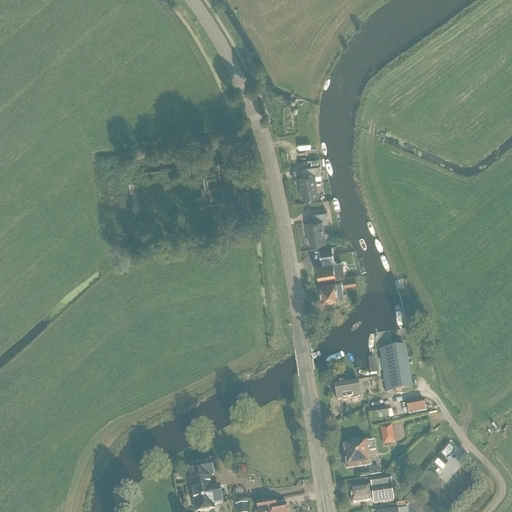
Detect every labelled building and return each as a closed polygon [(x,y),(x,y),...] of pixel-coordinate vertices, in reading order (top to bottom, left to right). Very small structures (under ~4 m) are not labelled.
[(301,169),(303,177),(299,177),(302,198),(318,196),(316,179),(323,178),(321,166),(301,169)] [(323,224),(329,223),(327,212),(312,214),(313,222),(307,223),(310,245),(326,242),(323,224)] [(333,258),(332,248),(320,250),(321,259),(333,258)] [(345,274),(343,262),(316,266),(318,279),(345,274)] [(358,283),(356,275),(344,277),(345,285),(358,283)] [(342,289),(341,282),(320,286),(322,302),(343,298),(341,289),(342,289)] [(406,348),(379,352),(386,394),(412,390),(406,348)] [(360,398),(357,381),(335,384),(337,401),(352,399),(352,402),(358,401),(358,398),(360,398)] [(426,412),(424,399),(406,402),(408,415),(426,412)] [(388,418),(386,407),(369,411),(371,422),(388,418)] [(396,443),(392,425),(379,428),(383,446),(396,443)] [(344,447),(347,470),(370,466),(368,453),(375,452),(374,443),(367,444),(367,443),(344,447)] [(214,477),(211,460),(191,464),(192,466),(188,467),(195,511),(205,511),(214,510),(213,506),(222,504),(220,491),(213,492),(211,478),(214,477)] [(350,489),(352,504),(373,501),(374,504),(393,501),(390,478),(368,481),(369,486),(350,489)] [(287,511),(286,506),(272,508),(271,502),(257,504),(258,511),(287,511)] [(249,511),(248,503),(235,505),(236,511),(249,511)]
